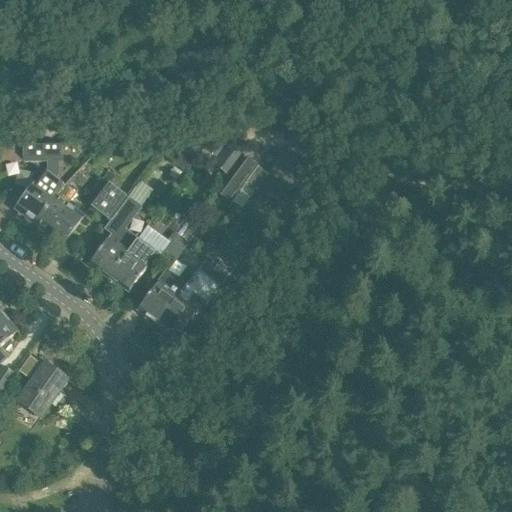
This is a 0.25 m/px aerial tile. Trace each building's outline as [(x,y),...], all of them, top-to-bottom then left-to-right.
[(61,145),(0,145),(0,162),(22,163),(22,164),(47,164),(58,164),(61,164),(61,145)] [(207,147),(199,157),(212,166),(225,147),(207,147)] [(225,147),(212,166),(228,178),(250,148),(225,147)] [(275,167),(298,184),(312,165),(299,155),(297,158),(287,151),(275,167)] [(230,206),(244,187),(258,169),(245,159),(217,196),(230,206)] [(28,193),(14,212),(23,219),(24,222),(29,226),(33,225),(34,226),(55,197),(62,187),(55,182),(59,177),(58,164),(47,164),(47,174),(45,176),(43,174),(36,184),(35,183),(28,193)] [(258,169),(244,187),(254,194),(268,176),(258,169)] [(88,207),(108,222),(126,199),(106,184),(88,207)] [(55,197),(34,226),(37,228),(37,231),(42,234),(45,234),(54,241),(57,236),(65,242),(77,226),(82,218),(74,213),(75,212),(55,197)] [(111,236),(89,266),(101,274),(100,278),(107,282),(137,241),(137,240),(125,231),(141,208),(128,199),(111,222),(104,231),(111,236)] [(178,236),(165,253),(177,262),(189,244),(178,236)] [(137,241),(107,282),(114,287),(117,286),(128,294),(158,255),(137,240),(137,241)] [(176,300),(156,326),(160,329),(159,332),(165,337),(168,335),(176,341),(193,316),(195,318),(196,315),(185,307),(192,296),(205,306),(218,287),(217,286),(214,291),(193,277),(197,272),(195,271),(191,277),(175,299),(176,300)] [(151,294),(137,313),(144,318),(143,321),(150,326),(153,324),(156,326),(176,300),(175,299),(191,277),(184,273),(177,282),(165,274),(156,286),(151,294)] [(0,364),(6,359),(0,351),(0,348),(16,335),(0,316),(0,364)] [(39,365),(30,359),(19,374),(28,380),(39,365)] [(39,420),(68,381),(43,363),(15,403),(39,420)] [(0,393),(13,375),(2,368),(0,370),(0,393)]
